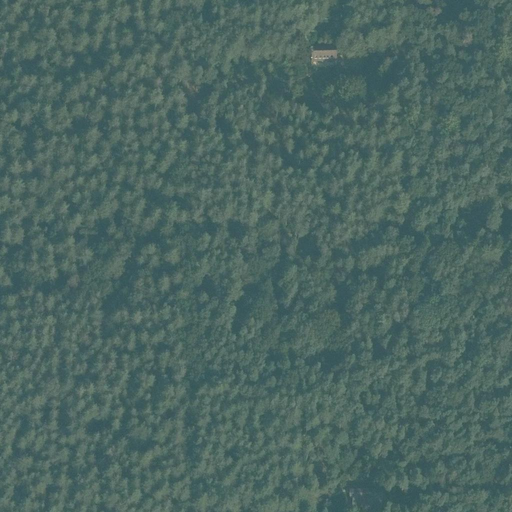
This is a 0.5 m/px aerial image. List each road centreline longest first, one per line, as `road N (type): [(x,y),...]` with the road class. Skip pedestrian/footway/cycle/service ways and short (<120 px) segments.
road 1 (track): [(177,0),(182,281)]
road 2 (track): [(182,281),(186,511)]
road 3 (track): [(509,0),(497,47),(503,224)]
road 4 (track): [(405,511),(404,356)]
